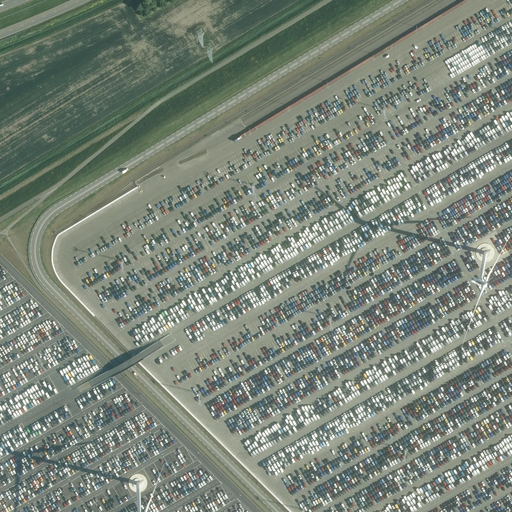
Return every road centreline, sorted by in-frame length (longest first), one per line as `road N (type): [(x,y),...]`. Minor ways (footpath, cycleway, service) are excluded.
road 1 (secondary): [(277,511),(42,277),(36,237),(54,210),(401,0)]
road 2 (unknown): [(66,273),(511,16)]
road 3 (unknown): [(393,143),(103,313)]
road 4 (unknown): [(511,398),(319,511)]
road 5 (unknown): [(405,165),(511,103)]
